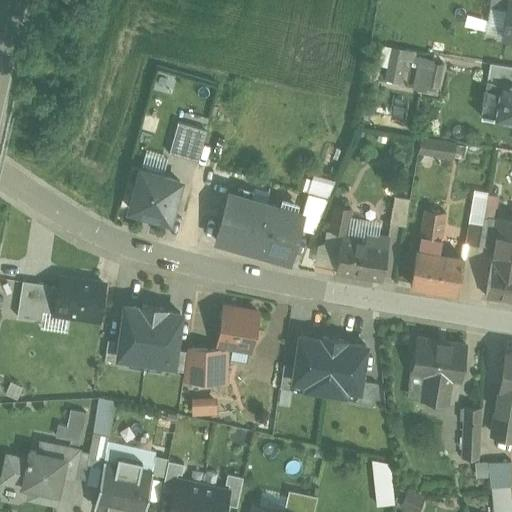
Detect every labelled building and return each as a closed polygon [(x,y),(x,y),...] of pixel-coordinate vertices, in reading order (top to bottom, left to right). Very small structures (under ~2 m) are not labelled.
[(511,0),(502,0),(500,18),(511,19),(511,0)] [(405,55),(393,53),(387,81),(400,83),(405,55)] [(511,65),(490,62),(487,80),(501,82),(511,83),(511,65)] [(511,83),(501,82),(495,117),(499,118),(501,121),(511,123),(511,83)] [(178,123),(169,154),(199,162),(207,130),(178,123)] [(444,142),(424,138),(422,151),(442,154),(444,142)] [(141,171),(130,210),(169,221),(180,182),(141,171)] [(230,192),(216,240),(289,260),(298,227),(303,212),(230,192)] [(303,212),(298,227),(312,231),(327,199),(308,193),(303,212)] [(411,197),(394,194),(390,222),(406,225),(411,197)] [(351,207),(336,205),(331,231),(346,233),(351,207)] [(446,212),(425,209),(418,250),(439,254),(439,253),(446,212)] [(511,220),(499,218),(495,242),(511,244),(511,220)] [(482,224),(469,222),(466,243),(478,245),(482,224)] [(389,237),(367,233),(366,239),(343,236),(337,271),(382,279),(389,237)] [(511,244),(495,242),(486,296),(511,300),(511,244)] [(463,257),(439,253),(439,254),(418,250),(417,250),(412,283),(457,291),(463,257)] [(105,284),(53,276),(51,287),(48,312),(100,320),(105,284)] [(48,312),(51,287),(46,286),(46,283),(21,279),(16,316),(40,320),(41,311),(48,312)] [(171,361),(178,307),(120,299),(113,354),(171,361)] [(258,311),(225,306),(219,344),(228,346),(252,349),(254,334),(257,332),(259,318),(257,316),(258,311)] [(326,391),(333,338),(322,336),(322,338),(301,335),(296,366),(294,380),(295,380),(307,382),(306,388),(326,391)] [(345,340),(333,338),(326,391),(345,394),(346,388),(358,390),(360,390),(361,380),(366,345),(345,342),(345,340)] [(466,345),(428,339),(423,371),(426,372),(451,376),(460,377),(466,345)] [(218,350),(188,349),(184,379),(227,381),(228,350),(228,346),(219,344),(218,350)] [(511,352),(506,351),(500,387),(511,388),(511,352)] [(294,380),(296,366),(283,364),(280,384),(294,386),(295,380),(294,380)] [(451,376),(426,372),(422,398),(447,402),(451,376)] [(377,383),(361,380),(360,390),(358,390),(356,402),(374,405),(377,383)] [(511,388),(500,387),(495,415),(492,432),(494,433),(511,435),(511,388)] [(481,407),(464,407),(463,436),(480,436),(481,412),(481,407)] [(495,415),(481,412),(480,435),(494,436),(494,433),(492,432),(495,415)] [(480,436),(463,436),(462,456),(479,456),(480,436)] [(78,450),(42,442),(40,452),(31,451),(29,459),(8,455),(3,480),(32,486),(30,497),(55,502),(61,474),(74,476),(78,450)] [(90,453),(78,450),(74,476),(86,479),(90,453)] [(151,451),(147,469),(152,470),(162,473),(166,454),(151,451)] [(147,469),(102,460),(93,505),(125,511),(142,511),(152,470),(147,469)] [(177,478),(169,511),(196,511),(202,484),(177,478)] [(223,511),(228,489),(202,484),(196,511),(223,511)]
